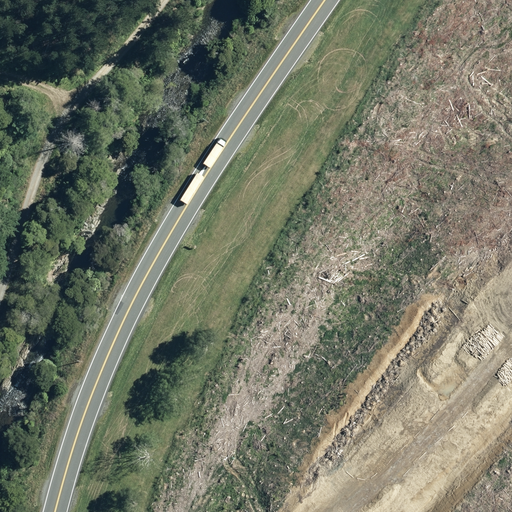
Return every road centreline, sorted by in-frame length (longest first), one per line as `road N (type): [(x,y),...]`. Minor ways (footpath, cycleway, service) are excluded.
road 1 (trunk): [(50,511),(86,392),(160,232),(320,0)]
road 2 (unclassified): [(0,303),(51,150),(162,0)]
